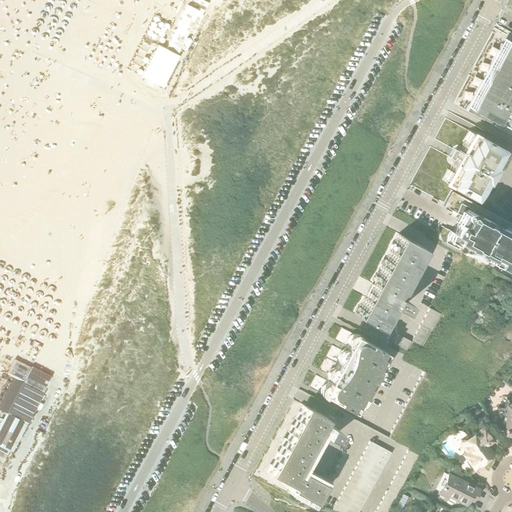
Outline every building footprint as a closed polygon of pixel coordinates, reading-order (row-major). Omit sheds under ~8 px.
[(202,10),(189,4),(166,49),(179,55),(202,10)] [(511,42),(503,38),(465,110),(490,123),(491,120),(494,121),(492,124),(511,135),(511,42)] [(178,71),(170,66),(159,87),(168,92),(178,71)] [(458,148),(457,150),(452,159),(451,161),(453,162),(449,170),(453,172),(447,182),(447,181),(446,182),(459,189),(459,190),(466,193),(472,196),(482,177),(483,178),(489,166),(488,165),(499,147),(493,144),(493,143),(487,139),(486,140),(473,133),(473,134),(468,144),(464,142),(460,149),(458,148)] [(511,216),(511,202),(505,199),(499,210),(511,216)] [(455,212),(460,215),(464,207),(460,204),(455,212)] [(479,252),(490,258),(491,256),(499,260),(496,265),(506,270),(505,271),(506,272),(511,274),(511,231),(505,228),(503,227),(503,229),(491,222),(492,222),(490,221),(482,216),(480,216),(471,211),(470,210),(469,209),(468,209),(467,209),(466,209),(464,209),(463,210),(463,211),(462,212),(462,213),(462,214),(463,216),(463,217),(465,217),(461,223),(457,221),(456,222),(452,230),(452,231),(452,232),(458,235),(455,239),(466,245),(466,246),(468,247),(476,252),(478,253),(479,252)] [(354,314),(377,327),(390,303),(400,309),(405,299),(395,294),(421,246),(398,233),(354,314)] [(426,314),(438,320),(441,314),(429,308),(426,314)] [(423,319),(434,326),(438,320),(426,314),(423,319)] [(420,325),(430,331),(431,331),(434,326),(423,319),(420,325)] [(430,331),(420,325),(417,331),(427,336),(430,331)] [(427,336),(417,331),(414,336),(424,341),(427,336)] [(395,345),(401,336),(395,333),(390,343),(395,345)] [(327,381),(325,385),(321,386),(321,393),(350,410),(354,402),(357,403),(365,388),(363,387),(370,372),(373,374),(381,359),(378,358),(383,350),(353,334),(347,338),(348,342),(346,346),(342,350),(341,350),(338,355),(339,359),(334,367),(330,369),(327,374),(328,375),(327,381)] [(401,348),(406,339),(401,336),(395,345),(401,348)] [(411,341),(412,341),(421,346),(424,341),(414,336),(411,341)] [(406,339),(401,348),(406,351),(411,341),(406,339)] [(421,376),(432,383),(435,377),(424,371),(421,376)] [(429,388),(432,383),(421,376),(418,382),(429,388)] [(429,388),(418,382),(415,387),(426,393),(429,388)] [(426,393),(415,387),(412,392),(423,399),(426,393)] [(423,399),(412,392),(409,398),(421,404),(423,399)] [(421,404),(409,398),(406,403),(418,409),(421,404)] [(0,464),(4,458),(8,450),(11,452),(25,424),(20,422),(28,406),(13,399),(2,420),(0,418),(0,464)] [(418,409),(406,403),(403,408),(415,415),(418,409)] [(511,434),(511,433),(511,432),(511,403),(508,403),(506,404),(505,404),(503,432),(504,432),(504,434),(511,434)] [(321,480),(297,466),(324,416),(303,405),(303,406),(305,407),(302,413),(300,411),(296,419),(298,420),(295,426),(292,425),(288,432),(291,434),(288,439),(285,438),(281,445),(284,447),(281,452),(278,451),(274,459),(277,460),(274,466),(271,464),(267,472),(291,484),(289,487),(311,499),(321,480)] [(415,415),(403,408),(400,414),(412,420),(415,415)] [(412,420),(400,414),(397,419),(409,425),(412,420)] [(409,425),(397,419),(395,424),(406,431),(409,425)] [(320,432),(331,438),(336,429),(325,423),(320,432)] [(406,431),(395,424),(392,430),(403,436),(406,431)] [(467,457),(473,466),(480,461),(483,461),(486,459),(486,456),(490,453),(484,445),(491,440),(482,428),(475,433),(475,432),(461,442),(468,452),(467,453),(467,457)] [(403,436),(392,430),(388,437),(389,435),(400,441),(403,436)] [(369,440),(366,446),(377,451),(380,446),(369,440)] [(377,451),(366,446),(363,451),(374,456),(377,451)] [(380,446),(377,451),(388,457),(390,452),(380,446)] [(405,455),(416,461),(419,455),(408,450),(405,455)] [(374,456),(363,451),(361,456),(371,461),(374,456)] [(385,462),(388,457),(377,451),(374,456),(385,462)] [(403,460),(413,466),(416,461),(405,455),(403,460)] [(371,461),(361,456),(358,461),(369,466),(371,461)] [(374,456),(371,461),(382,467),(385,462),(374,456)] [(400,465),(410,471),(413,466),(403,460),(400,465)] [(369,466),(358,461),(355,466),(366,472),(369,466)] [(371,461),(369,466),(379,472),(382,467),(371,461)] [(397,470),(408,476),(410,471),(400,465),(397,470)] [(355,466),(353,471),(363,477),(366,472),(355,466)] [(369,466),(366,472),(376,477),(379,472),(369,466)] [(394,475),(405,481),(408,476),(397,470),(394,475)] [(363,477),(353,471),(350,476),(360,482),(363,477)] [(363,477),(374,482),(376,477),(366,472),(363,477)] [(478,488),(448,473),(438,493),(446,497),(447,495),(465,504),(468,498),(472,500),(478,488)] [(392,480),(402,486),(405,481),(394,475),(392,480)] [(350,476),(347,481),(358,487),(360,482),(350,476)] [(363,477),(360,482),(371,487),(374,482),(363,477)] [(389,485),(399,491),(402,486),(392,480),(389,485)] [(358,487),(347,481),(344,486),(355,492),(358,487)] [(358,487),(368,492),(371,487),(360,482),(358,487)] [(386,491),(397,496),(399,491),(389,485),(386,491)] [(355,492),(344,486),(341,491),(352,497),(355,492)] [(358,487),(355,492),(365,497),(368,492),(358,487)] [(341,491),(339,496),(349,502),(352,497),(341,491)] [(383,496),(394,501),(397,496),(386,491),(383,496)] [(355,492),(352,497),(362,503),(365,497),(355,492)] [(349,502),(339,496),(335,502),(346,508),(349,502)] [(381,501),(391,506),(394,501),(383,496),(381,501)] [(349,502),(360,508),(362,503),(352,497),(349,502)] [(378,506),(388,511),(391,506),(381,501),(378,506)] [(331,509),(342,511),(343,511),(346,508),(335,502),(331,509)] [(346,508),(343,511),(357,511),(360,508),(349,502),(346,508)]
